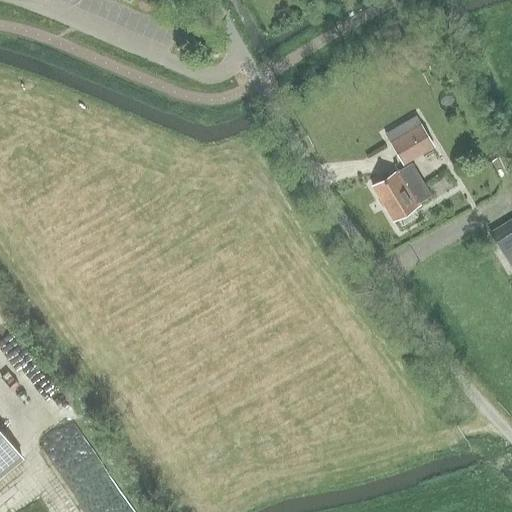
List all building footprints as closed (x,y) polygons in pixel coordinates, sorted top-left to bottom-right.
[(422,124),(389,142),(400,162),(402,166),(435,148),(422,124)] [(397,170),(371,186),(393,221),(419,205),(418,203),(431,195),(411,163),(403,167),(402,166),(400,162),(394,165),(397,170)] [(504,257),(511,251),(511,218),(489,232),(504,257)] [(0,475),(21,458),(0,432),(0,475)] [(138,511),(108,459),(78,477),(99,511),(138,511)]
